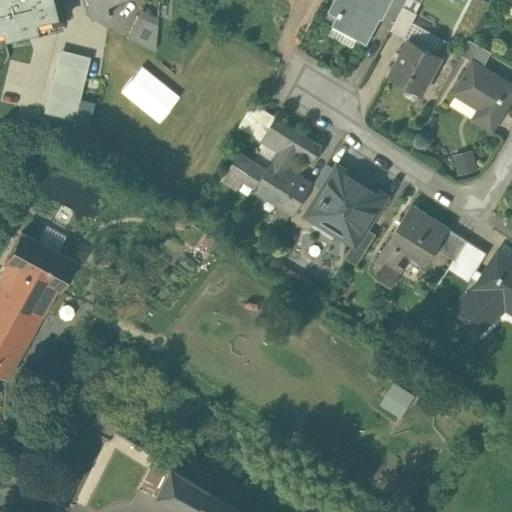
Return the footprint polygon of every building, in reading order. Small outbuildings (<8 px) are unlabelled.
[(0,0),(0,34),(3,34),(4,37),(37,29),(36,26),(64,20),(59,0),(0,0)] [(95,9),(91,0),(85,0),(89,17),(107,17),(105,4),(95,9)] [(91,0),(95,9),(105,4),(115,0),(91,0)] [(335,0),(330,11),(339,15),(334,24),(366,41),(382,10),(385,12),(391,0),(335,0)] [(391,0),(385,12),(395,18),(396,18),(403,5),(405,0),(391,0)] [(421,0),(405,0),(403,5),(415,12),(421,0)] [(396,18),(395,18),(390,29),(404,37),(412,22),(417,13),(415,12),(403,5),(396,18)] [(156,25),(136,16),(126,38),(154,51),(156,25)] [(444,40),(412,22),(404,36),(409,38),(437,53),(444,40)] [(437,53),(409,38),(389,75),(421,93),(441,56),(437,53)] [(491,52),(469,40),(461,54),(473,61),(482,67),(491,52)] [(91,57),(60,50),(44,112),(75,120),(91,57)] [(511,84),(482,67),(473,61),(454,92),(468,101),(471,97),(482,104),(473,119),(491,130),(511,96),(511,84)] [(302,176),(287,167),(297,152),(311,161),(321,145),(276,116),(261,140),(277,150),(266,168),(239,151),(223,176),(238,186),(241,182),(252,190),(256,185),(281,201),(278,206),(282,208),(302,176)] [(453,151),(457,172),(477,169),(473,147),(453,151)] [(364,186),(343,173),(344,170),(338,166),(326,184),(332,188),(329,193),(324,190),(301,225),(309,230),(318,216),(338,228),(336,232),(353,243),(354,243),(364,227),(384,195),(383,195),(365,184),(364,186)] [(302,176),(282,208),(293,215),(313,183),(302,176)] [(293,215),(291,219),(301,225),(324,190),(313,183),(293,215)] [(448,227),(412,204),(411,204),(376,259),(393,270),(405,251),(426,264),(436,248),(448,228),(449,227),(448,227)] [(364,227),(354,243),(353,243),(344,257),(356,264),(375,234),(364,227)] [(466,240),(448,228),(436,248),(454,259),(466,240)] [(73,260),(21,231),(4,262),(55,290),(56,290),(73,260)] [(486,253),(466,240),(454,259),(449,268),(468,280),(486,253)] [(511,262),(497,253),(477,285),(478,286),(452,310),(473,332),(505,303),(511,307),(511,262)] [(55,290),(5,262),(0,270),(0,374),(7,378),(45,309),(55,290)] [(66,295),(56,290),(55,290),(45,309),(55,314),(66,295)] [(382,405),(399,409),(404,387),(388,383),(382,405)] [(119,420),(99,409),(88,430),(106,439),(109,440),(115,429),(119,420)] [(245,511),(168,463),(153,492),(191,511),(245,511)]
